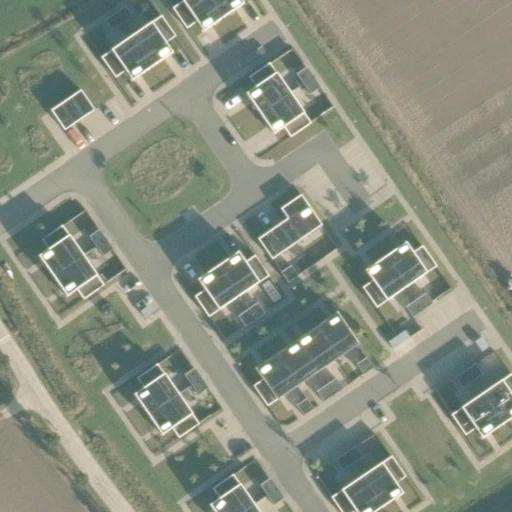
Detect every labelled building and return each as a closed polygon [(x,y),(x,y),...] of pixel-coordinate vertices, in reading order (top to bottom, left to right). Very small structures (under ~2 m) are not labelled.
[(185,0),(182,3),(172,10),(186,30),(196,24),(203,33),(223,19),(209,0),(185,0)] [(209,0),(223,19),(243,5),(239,0),(209,0)] [(132,18),(124,8),(115,15),(122,25),(132,18)] [(122,25),(115,15),(105,22),(112,32),(122,25)] [(151,24),(131,38),(152,68),(172,54),(165,45),(175,38),(161,17),(151,24)] [(0,59),(0,75),(5,84),(52,59),(41,38),(0,59)] [(111,52),(100,59),(115,79),(125,73),(131,82),(152,68),(131,38),(111,52)] [(255,88),(245,95),(259,116),(290,95),(276,74),(269,64),(248,79),(255,88)] [(296,76),(303,86),(313,79),(306,69),(296,76)] [(320,89),(313,79),(303,86),(310,96),(320,89)] [(52,113),(67,133),(96,113),(81,92),(52,113)] [(290,95),(259,116),(273,136),(283,129),(290,139),(310,125),(304,115),(290,95)] [(49,171),(69,156),(40,117),(20,132),(49,171)] [(287,220),(257,240),(271,261),(321,226),(300,196),(280,210),(287,220)] [(48,251),(38,258),(52,278),(83,257),(69,237),(62,227),(41,241),(48,251)] [(106,241),(99,231),(89,238),(96,248),(106,241)] [(113,251),(106,241),(96,248),(102,258),(113,251)] [(405,244),(385,258),(406,289),(426,275),(436,268),(422,247),(412,254),(405,244)] [(238,253),(217,267),(238,298),(257,285),(268,277),(254,257),(244,263),(238,253)] [(83,257),(52,278),(66,298),(76,291),(83,301),(104,287),(96,277),(83,257)] [(371,282),(362,289),(376,310),(386,302),(406,289),(385,258),(365,272),(371,282)] [(204,291),(194,298),(208,319),(218,312),(238,298),(217,267),(197,281),(204,291)] [(287,284),(297,277),(290,267),(280,274),(287,284)] [(425,295),(415,301),(422,312),(432,305),(425,295)] [(422,312),(415,301),(405,308),(412,319),(422,312)] [(257,304),(247,311),(254,321),(264,315),(257,304)] [(244,328),(254,321),(247,311),(237,318),(244,328)] [(336,315),(316,329),(337,359),(357,346),(336,315)] [(413,327),(394,342),(402,351),(420,336),(413,327)] [(316,329),(296,343),(317,373),(337,359),(316,329)] [(296,343),(276,357),(297,387),(317,373),(296,343)] [(262,380),(253,387),(267,408),(277,401),(297,387),(276,357),(256,371),(262,380)] [(356,366),(363,376),(373,369),(366,359),(356,366)] [(143,389),(133,396),(147,416),(178,395),(164,375),(157,365),(136,379),(143,389)] [(482,376),(475,365),(465,372),(472,383),(482,376)] [(184,376),(191,386),(201,379),(194,369),(184,376)] [(462,389),(472,383),(465,372),(455,379),(462,389)] [(501,382),(481,395),(502,426),(511,419),(511,376),(511,375),(501,382)] [(208,389),(201,379),(191,386),(198,396),(208,389)] [(336,380),(326,386),(333,397),(343,390),(336,380)] [(333,397),(326,386),(316,393),(323,403),(333,397)] [(178,395),(147,416),(161,437),(171,430),(178,440),(199,425),(192,415),(178,395)] [(461,409),(450,416),(465,437),(475,430),(481,440),(502,426),(481,395),(461,409)] [(303,417),(313,410),(306,400),(296,407),(303,417)] [(355,448),(345,455),(352,465),(362,458),(355,448)] [(352,465),(345,455),(335,461),(342,472),(352,465)] [(381,464),(361,478),(382,509),(402,495),(395,485),(405,478),(391,457),(381,464)] [(219,500),(209,507),(212,511),(244,511),(253,506),(240,486),(232,476),(212,490),(219,500)] [(340,492),(330,499),(339,511),(376,511),(382,509),(361,478),(340,492)] [(276,489),(270,480),(259,487),(266,497),(276,489)] [(283,499),(276,489),(266,497),(273,507),(283,499)]
